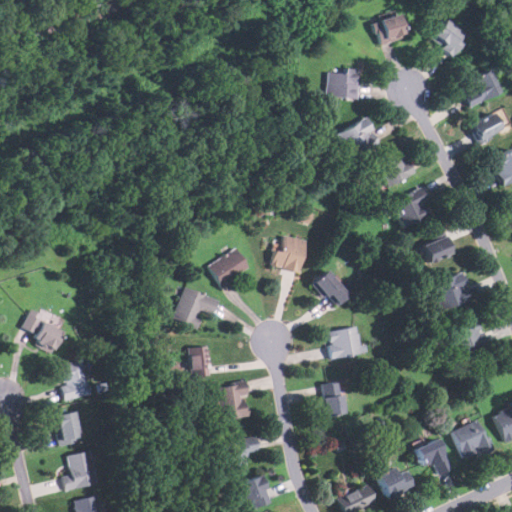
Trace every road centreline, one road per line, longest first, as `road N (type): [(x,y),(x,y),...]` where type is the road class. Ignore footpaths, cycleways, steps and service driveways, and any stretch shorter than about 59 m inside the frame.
road 1 (residential): [(511,308),(411,89)]
road 2 (residential): [(314,511),(298,472),(275,342)]
